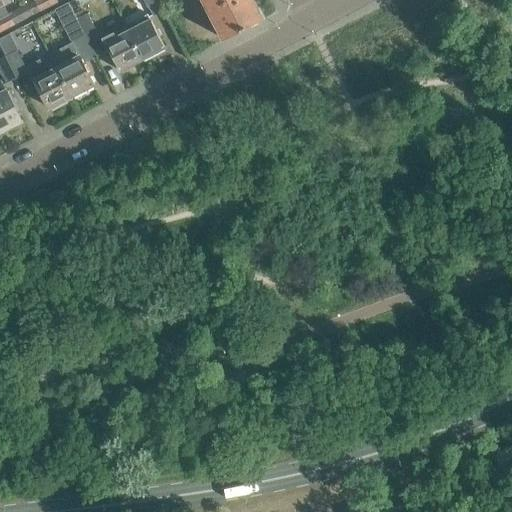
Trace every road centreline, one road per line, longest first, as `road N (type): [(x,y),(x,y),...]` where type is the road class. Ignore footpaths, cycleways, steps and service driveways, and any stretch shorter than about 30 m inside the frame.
road 1 (secondary): [(511,399),(312,471),(53,511)]
road 2 (residential): [(0,181),(309,20)]
